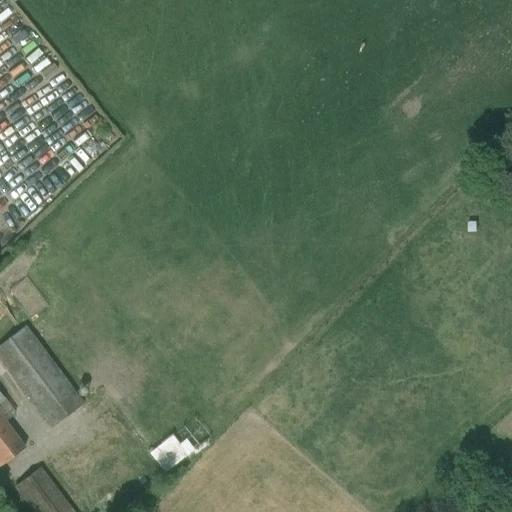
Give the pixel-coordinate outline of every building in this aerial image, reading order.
[(24,279),(8,291),(30,318),(46,305),(24,279)] [(49,429),(83,403),(25,325),(0,345),(0,374),(5,371),(49,429)] [(0,466),(15,455),(24,448),(4,421),(13,414),(0,396),(0,466)] [(159,460),(206,423),(188,402),(142,438),(159,460)] [(127,480),(98,440),(67,461),(61,454),(53,460),(91,508),(127,480)] [(511,464),(509,461),(500,469),(511,482),(511,464)] [(32,511),(71,511),(38,468),(30,475),(14,487),(32,511)]
